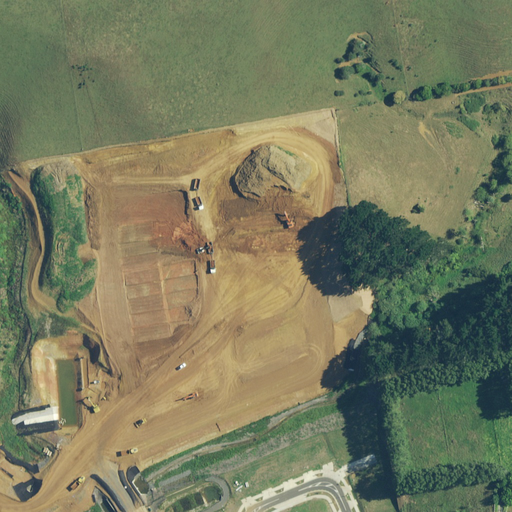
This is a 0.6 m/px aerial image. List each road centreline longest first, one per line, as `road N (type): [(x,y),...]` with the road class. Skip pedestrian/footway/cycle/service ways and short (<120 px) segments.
road 1 (residential): [(230,412),(310,380),(328,340),(300,197),(277,185),(199,200)]
road 2 (residential): [(199,200),(230,412)]
road 3 (residential): [(100,470),(76,434),(58,328),(117,318)]
road 4 (residential): [(199,200),(100,218),(117,318)]
road 5 (residential): [(117,318),(139,449)]
